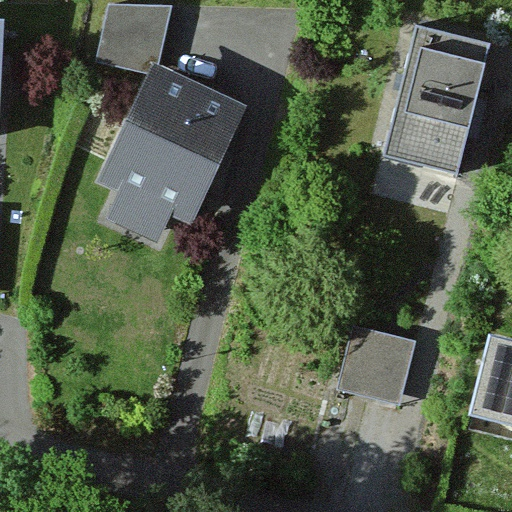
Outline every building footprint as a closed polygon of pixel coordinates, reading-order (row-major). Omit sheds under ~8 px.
[(158,65),(170,11),(109,10),(96,67),(158,65)] [(487,46),(416,29),(387,148),(458,166),(487,46)] [(239,105),(158,68),(105,180),(187,218),(239,105)] [(333,398),(395,410),(408,342),(346,330),(333,398)] [(511,338),(490,334),(471,414),(511,423),(511,338)]
